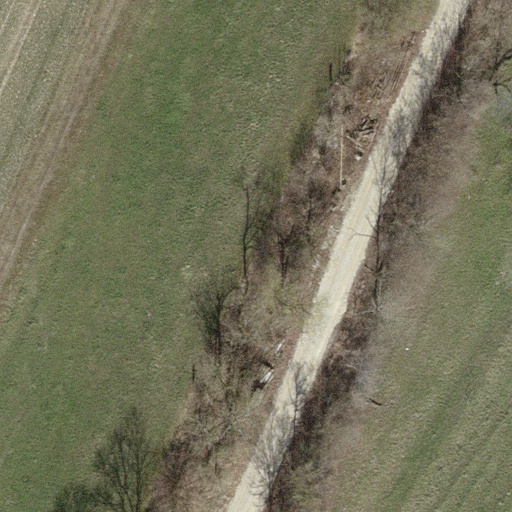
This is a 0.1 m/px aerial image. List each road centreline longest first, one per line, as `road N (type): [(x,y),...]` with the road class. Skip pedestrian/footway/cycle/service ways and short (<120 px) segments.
road 1 (track): [(241,511),(459,0)]
road 2 (track): [(0,266),(119,0)]
